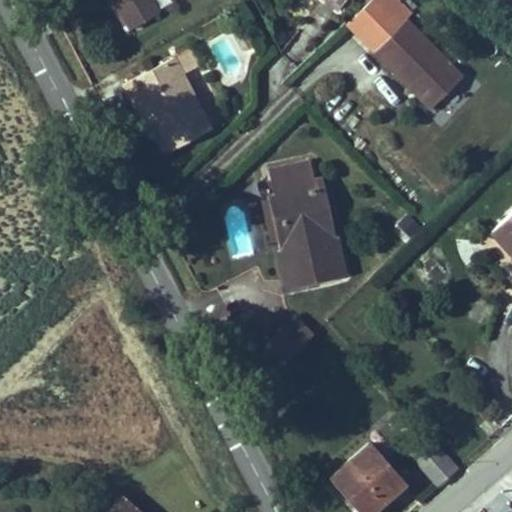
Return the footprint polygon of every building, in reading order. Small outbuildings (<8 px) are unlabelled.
[(156,8),(152,0),(117,0),(119,4),(129,22),(156,8)] [(369,0),(346,23),(372,50),(406,16),(412,11),(400,0),(369,0)] [(434,99),(461,71),(406,16),(372,50),(408,86),(414,79),(434,99)] [(200,62),(192,45),(120,82),(125,91),(137,94),(143,106),(150,102),(156,115),(150,118),(165,147),(211,124),(183,71),(200,62)] [(414,79),(408,86),(427,105),(434,99),(414,79)] [(141,123),(150,118),(156,115),(150,102),(143,106),(137,94),(125,91),(141,123)] [(334,235),(330,216),(320,218),(312,177),(318,176),(314,156),(270,164),(275,192),(266,194),(276,246),(289,243),(293,267),(312,263),(315,277),(346,271),(339,234),(334,235)] [(320,218),(330,216),(322,176),(318,176),(312,177),(320,218)] [(511,254),(511,208),(489,228),(511,254)] [(406,210),(394,225),(411,237),(422,222),(406,210)] [(289,243),(276,246),(283,284),(315,277),(312,263),(293,267),(289,243)] [(284,355),(311,331),(293,311),(266,335),(284,355)] [(364,511),(404,479),(368,437),(328,470),(364,511)] [(411,456),(437,484),(457,465),(431,438),(411,456)] [(144,511),(121,492),(104,511),(144,511)]
